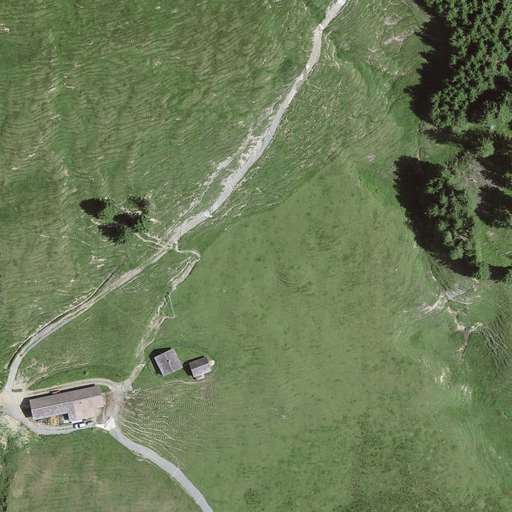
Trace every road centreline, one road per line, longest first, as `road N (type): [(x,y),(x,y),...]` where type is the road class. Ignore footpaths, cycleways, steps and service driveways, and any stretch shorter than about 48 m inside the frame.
road 1 (track): [(342,0),(267,141),(206,216),(168,247),(199,254),(156,313),(107,424),(158,458),(208,511)]
road 2 (track): [(168,247),(35,340),(16,360),(5,399)]
road 3 (track): [(0,399),(13,398),(44,429),(107,424)]
